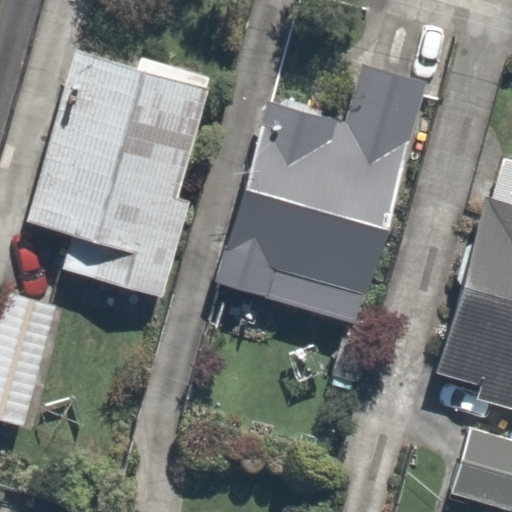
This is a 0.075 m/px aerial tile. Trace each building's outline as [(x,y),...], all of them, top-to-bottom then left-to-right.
[(48,257),(162,288),(188,191),(164,185),(194,72),(68,38),(22,213),(57,222),(48,257)] [(354,318),(398,126),(253,93),(209,285),(354,318)] [(511,163),(493,157),(427,366),(471,380),(467,393),(511,407),(511,163)] [(58,300),(0,285),(0,414),(28,421),(58,300)] [(511,429),(461,419),(447,486),(511,499),(511,429)]
